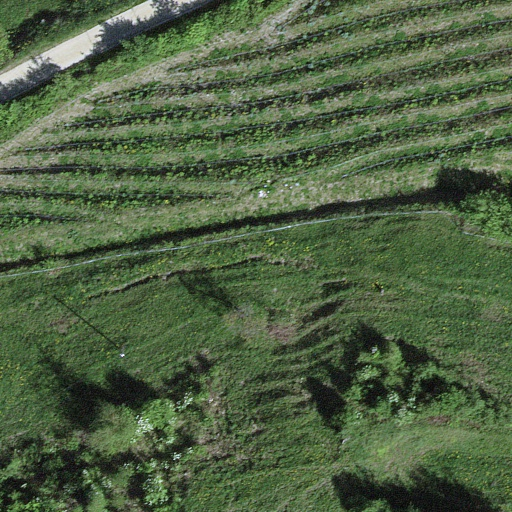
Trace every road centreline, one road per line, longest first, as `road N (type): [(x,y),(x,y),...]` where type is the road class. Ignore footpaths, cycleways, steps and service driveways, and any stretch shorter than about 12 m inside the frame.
road 1 (track): [(0,249),(189,220),(511,190)]
road 2 (residential): [(177,0),(0,88)]
